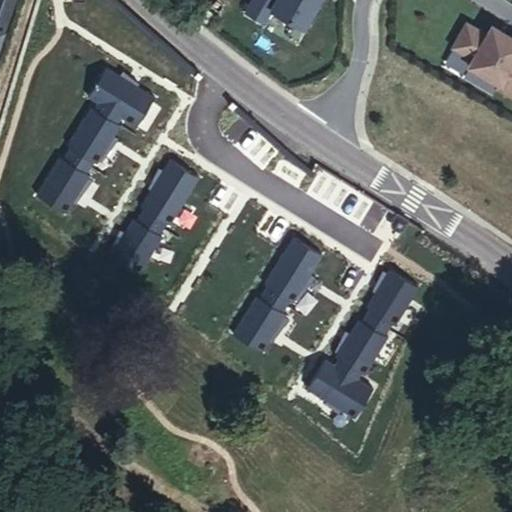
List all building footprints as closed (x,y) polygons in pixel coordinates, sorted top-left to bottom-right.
[(0,0),(0,37),(8,18),(14,0),(0,0)] [(239,0),(235,8),(253,18),(262,4),(294,23),(307,0),(239,0)] [(485,85),(511,100),(511,32),(508,39),(481,23),(475,32),(456,20),(442,44),(461,55),(457,63),(488,81),(485,85)] [(52,211),(59,200),(74,175),(76,172),(73,170),(80,159),(83,160),(85,158),(100,133),(107,122),(104,120),(107,114),(122,124),(141,95),(92,64),(74,94),(84,100),(80,106),(78,105),(54,143),(57,144),(50,156),(47,154),(23,193),(52,211)] [(85,158),(87,160),(105,135),(100,133),(85,158)] [(156,155),(149,167),(136,187),(126,203),(129,205),(122,216),(119,215),(110,229),(98,248),(95,253),(125,271),(148,233),(145,231),(153,219),(156,221),(185,174),(156,155)] [(144,164),(134,185),(136,187),(149,167),(144,164)] [(74,175),(59,200),(61,202),(79,178),(74,175)] [(106,226),(95,247),(98,248),(110,229),(106,226)] [(246,347),(253,336),(269,311),(270,309),(268,307),(275,295),(278,297),(280,294),(295,269),(307,250),(278,232),(248,280),(251,282),(244,293),(241,291),(217,329),(246,347)] [(289,382),(310,394),(325,404),(338,413),(356,383),(341,374),(344,368),(347,370),(371,332),(368,330),(375,318),(378,320),(402,282),(373,263),(371,267),(358,287),(349,302),(352,303),(345,315),(342,313),(333,328),(321,347),(318,351),(321,353),(318,359),(308,352),(289,382)] [(358,287),(371,267),(366,265),(356,285),(358,287)] [(300,272),(295,269),(280,294),(282,296),(300,272)] [(253,336),(256,338),(273,314),(269,311),(253,336)] [(318,346),(321,347),(333,328),(328,325),(318,346)] [(310,394),(308,397),(322,409),(325,404),(310,394)]
